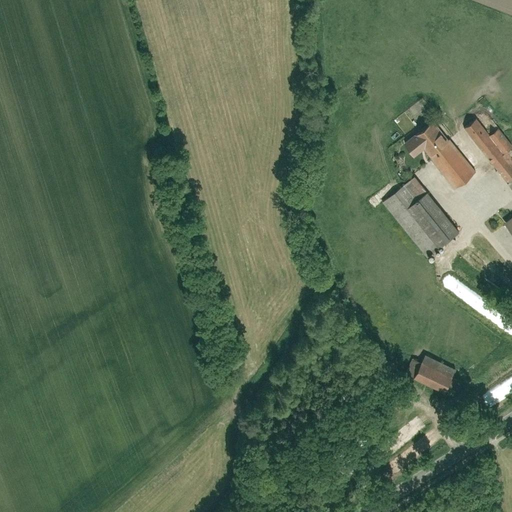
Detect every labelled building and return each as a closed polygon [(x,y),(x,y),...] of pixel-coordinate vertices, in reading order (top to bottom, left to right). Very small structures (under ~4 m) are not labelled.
[(423,101),(396,122),(407,137),(435,116),(423,101)] [(511,155),(480,116),(463,130),(511,191),(511,155)] [(411,159),(424,149),(455,189),(475,174),(434,121),(414,136),(417,139),(403,149),(411,159)] [(415,176),(383,204),(428,257),(460,229),(415,176)] [(424,357),(413,380),(444,394),(454,371),(424,357)]
